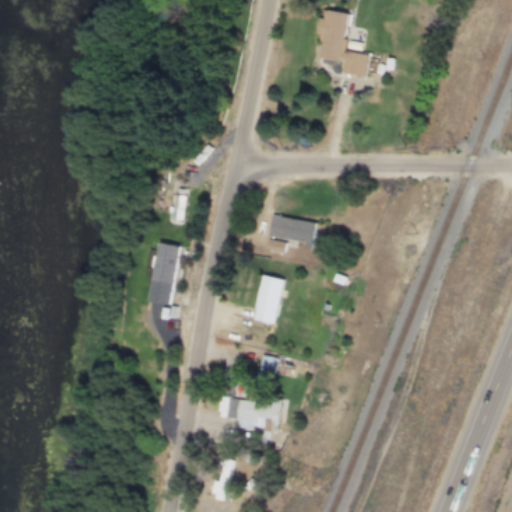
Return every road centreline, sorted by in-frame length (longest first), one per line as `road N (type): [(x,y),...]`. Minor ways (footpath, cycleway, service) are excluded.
road 1 (residential): [(171,511),(274,0)]
road 2 (residential): [(511,164),(281,171),(238,165)]
road 3 (trunk): [(445,511),(511,343)]
